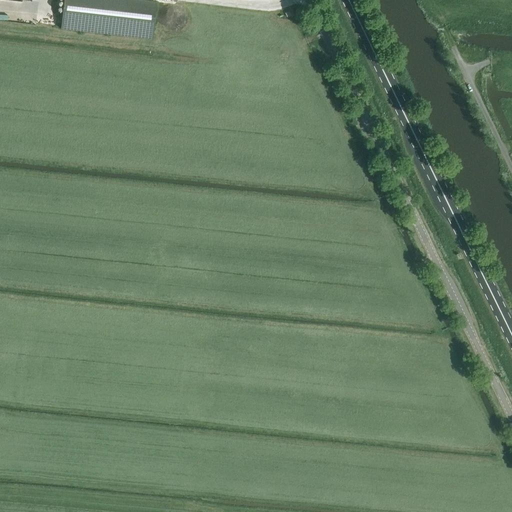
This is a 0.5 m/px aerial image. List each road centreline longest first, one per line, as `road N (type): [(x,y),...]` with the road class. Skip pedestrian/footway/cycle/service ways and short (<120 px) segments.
road 1 (unclassified): [(511,418),(310,0)]
road 2 (primary): [(511,340),(345,0)]
road 3 (track): [(226,217),(390,234),(417,218)]
road 4 (track): [(145,14),(277,27),(295,42),(326,33)]
road 5 (track): [(209,121),(338,139),(368,123)]
